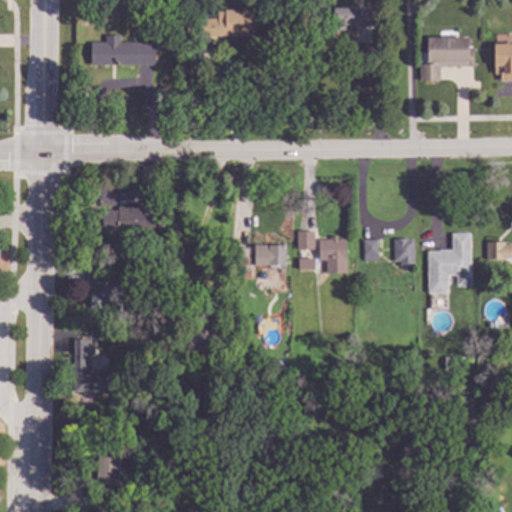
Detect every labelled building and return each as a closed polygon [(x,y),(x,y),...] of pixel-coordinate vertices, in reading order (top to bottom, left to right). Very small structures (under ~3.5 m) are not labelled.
[(371,10),(376,10),(376,27),(344,27),(344,31),(332,31),(332,6),(354,7),(354,10),(362,10),(362,5),(371,5),(371,10)] [(253,36),(213,36),(213,37),(199,37),(199,18),(217,18),(217,11),(225,11),(224,9),(252,9),(253,36)] [(119,42),(154,42),(154,65),(90,65),(90,42),(105,42),(105,35),(119,35),(119,42)] [(468,48),(472,48),(473,66),(439,66),(439,80),(419,81),(418,64),(426,64),(425,58),(426,58),(426,38),(468,37),(468,48)] [(511,80),(500,80),(500,73),(494,73),(493,43),(511,43),(511,80)] [(154,230),(118,230),(118,228),(102,229),(102,209),(117,209),(117,206),(154,206),(154,230)] [(314,249),(297,249),(297,230),(313,230),(314,249)] [(470,286),(456,286),(456,275),(447,275),(447,293),(427,293),(426,251),(438,251),(438,249),(451,249),(451,233),(470,233),(470,286)] [(336,238),(344,238),(344,255),(345,255),(345,271),(325,270),(325,258),(317,258),(317,238),(330,238),(330,235),(336,235),(336,238)] [(378,261),(362,261),(362,239),(378,239),(378,261)] [(413,266),(399,266),(399,261),(393,261),(393,239),(413,239),(413,266)] [(504,244),(511,244),(511,258),(503,258),(503,259),(485,259),(485,240),(504,240),(504,244)] [(285,264),(270,264),(270,266),(253,266),(253,246),(266,246),(266,244),(285,244),(285,264)] [(248,270),(237,270),(236,246),(248,246),(248,270)] [(128,258),(125,266),(119,264),(122,256),(128,258)] [(315,269),(298,269),(298,258),(314,258),(315,269)] [(106,280),(117,280),(117,306),(105,306),(105,311),(87,311),(88,291),(84,291),(84,264),(106,264),(106,280)] [(246,304),(238,304),(238,290),(245,290),(246,304)] [(222,331),(219,331),(219,346),(212,346),(212,351),(182,351),(182,325),(206,324),(206,318),(222,318),(222,331)] [(90,370),(119,371),(119,390),(102,390),(102,394),(83,394),(83,391),(73,391),(74,338),(91,338),(90,370)] [(153,347),(144,347),(144,339),(153,338),(153,347)] [(119,456),(118,473),(121,473),(121,481),(117,481),(116,507),(97,506),(98,480),(97,480),(98,455),(119,456)] [(339,476),(332,481),(328,476),(335,471),(339,476)]
